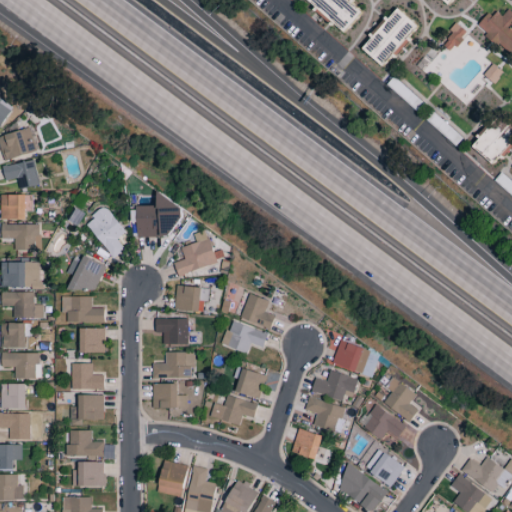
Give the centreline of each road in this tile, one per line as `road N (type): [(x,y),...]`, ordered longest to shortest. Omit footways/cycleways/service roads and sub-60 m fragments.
road 1 (motorway): [(511,307),(101,0)]
road 2 (motorway): [(0,6),(302,210)]
road 3 (motorway): [(20,0),(302,210)]
road 4 (motorway): [(511,287),(311,111)]
road 5 (motorway): [(302,210),(511,366)]
road 6 (residential): [(149,285),(132,303),(131,511)]
road 7 (residential): [(132,434),(206,442),(264,463),(331,511)]
road 8 (motorway): [(311,111),(162,0)]
road 9 (motorway): [(311,111),(188,0)]
road 10 (residential): [(305,347),(264,463)]
